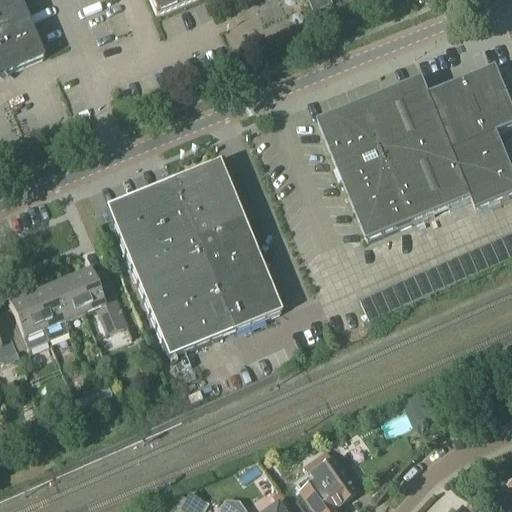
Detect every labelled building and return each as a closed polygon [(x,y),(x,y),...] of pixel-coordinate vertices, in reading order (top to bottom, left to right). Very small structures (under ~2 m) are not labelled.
[(0,0),(0,81),(43,64),(17,0),(0,0)] [(147,0),(156,19),(201,0),(147,0)] [(305,0),(313,18),(331,10),(327,0),(305,0)] [(511,110),(496,73),(464,87),(430,101),(423,85),(318,128),(368,248),(472,205),(477,217),(511,202),(511,173),(498,139),(511,133),(511,110)] [(172,187),(191,234),(204,264),(250,244),(219,168),(191,180),(172,187)] [(160,192),(106,214),(105,214),(167,365),(235,338),(204,264),(191,234),(172,187),(160,192)] [(511,237),(502,242),(511,264),(511,263),(511,237)] [(491,247),(500,269),(511,264),(502,242),(491,247)] [(235,338),(281,319),(250,244),(204,264),(235,338)] [(480,252),(489,274),(500,269),(491,247),(480,252)] [(469,257),(479,279),(489,274),(480,252),(469,257)] [(458,262),(468,284),(479,279),(469,257),(458,262)] [(447,267),(457,289),(468,284),(458,262),(447,267)] [(436,272),(446,293),(457,289),(447,267),(436,272)] [(436,272),(425,276),(435,298),(446,293),(436,272)] [(69,285),(83,320),(95,315),(106,341),(126,333),(119,316),(109,290),(98,294),(90,276),(69,285)] [(414,281),(424,303),(435,298),(425,276),(414,281)] [(403,286),(413,308),(424,303),(414,281),(403,286)] [(49,293),(63,328),(83,320),(69,285),(49,293)] [(403,286),(392,291),(402,313),(413,308),(403,286)] [(381,296),(391,318),(402,313),(392,291),(381,296)] [(29,301),(43,336),(48,348),(68,340),(63,328),(49,293),(29,301)] [(381,296),(370,301),(380,323),(391,318),(381,296)] [(0,318),(0,322),(4,333),(15,359),(27,354),(23,344),(43,336),(29,301),(8,310),(10,315),(0,318)] [(370,301),(360,306),(369,328),(380,323),(370,301)] [(0,334),(0,355),(3,364),(15,359),(4,333),(0,334)] [(92,399),(95,407),(111,401),(107,392),(92,399)] [(95,407),(92,399),(76,406),(79,414),(95,407)] [(294,492),(298,498),(307,511),(338,511),(355,500),(331,465),(294,492)] [(511,511),(511,492),(500,498),(506,511),(511,511)] [(189,498),(181,511),(206,511),(208,509),(189,498)]
